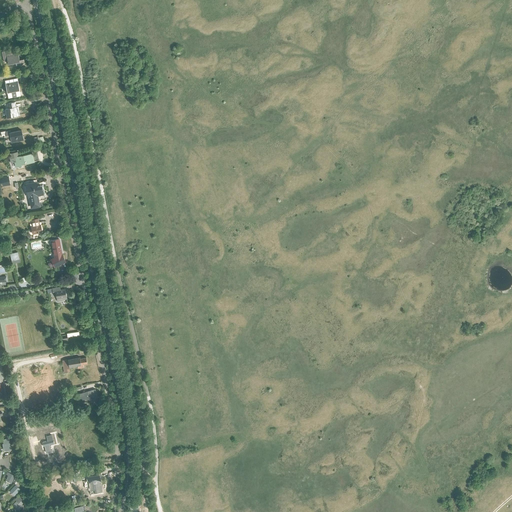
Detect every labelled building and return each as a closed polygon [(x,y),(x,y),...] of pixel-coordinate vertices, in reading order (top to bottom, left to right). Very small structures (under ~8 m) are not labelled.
[(7,61),(8,64),(15,63),(16,66),(24,64),(23,59),(19,60),(18,55),(14,56),(13,53),(11,53),(10,50),(1,52),(3,62),(7,61)] [(17,78),(5,80),(7,94),(8,97),(8,99),(21,96),(21,95),(20,92),(17,78)] [(4,104),(7,117),(20,115),(18,107),(16,107),(15,102),(4,104)] [(4,137),(4,136),(6,136),(7,137),(10,136),(12,142),(23,140),(21,130),(10,132),(10,131),(6,132),(5,131),(0,132),(1,137),(3,136),(3,137),(4,137)] [(9,153),(10,163),(14,162),(15,167),(21,166),(20,164),(34,162),(32,153),(18,156),(18,152),(9,153)] [(8,177),(0,178),(0,186),(10,184),(8,177)] [(38,201),(36,195),(43,193),(42,186),(37,187),(35,180),(30,181),(25,182),(24,182),(25,185),(26,185),(28,196),(31,196),(32,202),(31,202),(32,207),(39,206),(38,201)] [(31,227),(33,233),(41,232),(40,225),(39,225),(38,218),(31,219),(33,226),(31,227)] [(55,257),(52,259),(56,266),(65,261),(61,254),(58,239),(51,240),(53,253),(54,253),(55,257)] [(10,254),(11,261),(19,259),(17,252),(10,254)] [(55,291),(57,301),(67,299),(65,289),(60,290),(60,287),(52,289),(52,288),(47,289),(47,293),(52,292),(55,291)] [(62,360),(64,373),(69,372),(69,367),(77,366),(77,368),(83,367),(83,364),(87,364),(86,358),(79,359),(79,358),(62,360)] [(87,392),(78,394),(80,403),(89,400),(97,398),(95,389),(87,392)] [(46,436),(47,441),(42,442),(43,446),(54,444),(52,435),(46,436)] [(5,480),(11,483),(15,476),(9,473),(7,472),(6,474),(8,475),(5,480)] [(76,472),(65,473),(65,474),(66,480),(73,478),(74,482),(77,481),(76,472)] [(89,474),(86,474),(86,478),(90,478),(90,479),(93,478),(94,481),(93,481),(93,485),(97,484),(97,488),(96,488),(97,492),(101,491),(100,488),(102,488),(102,487),(100,479),(99,480),(98,477),(99,477),(98,473),(89,474)] [(45,480),(39,485),(42,489),(47,484),(45,480)] [(10,491),(14,495),(20,490),(15,485),(10,491)] [(12,505),(18,511),(23,507),(21,505),(23,504),(20,501),(22,500),(18,496),(15,499),(16,501),(12,505)]
